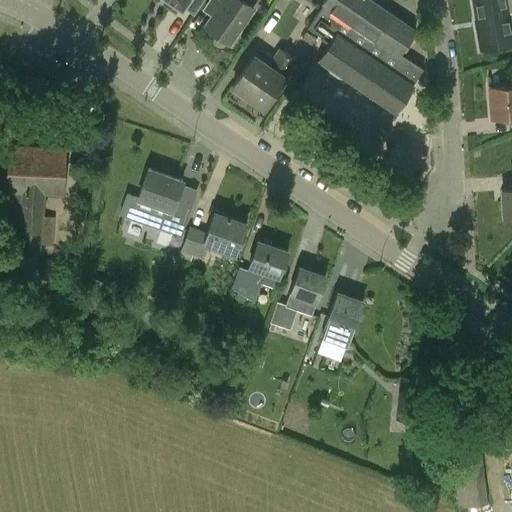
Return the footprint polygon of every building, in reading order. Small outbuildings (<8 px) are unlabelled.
[(190,0),(198,6),(199,7),(203,0),(164,0),(181,11),(180,11),(182,12),(190,0)] [(222,0),(223,0),(205,27),(230,44),(253,9),(240,0),(222,0)] [(325,0),(323,4),(307,27),(330,43),(318,60),(395,111),(413,85),(412,84),(423,69),(408,59),(408,60),(399,54),(415,30),(369,0),(325,0)] [(473,0),(479,30),(478,30),(482,50),(511,43),(511,33),(505,0),(473,0)] [(280,47),(267,65),(253,55),(232,85),(263,107),(284,76),(296,58),(280,47)] [(511,85),(489,87),(491,119),(511,117),(511,85)] [(44,216),(45,196),(63,196),(65,150),(8,147),(5,194),(21,194),(18,244),(53,246),(54,217),(44,216)] [(193,199),(177,193),(181,182),(148,170),(139,198),(165,207),(158,227),(181,235),(193,199)] [(511,188),(501,190),(503,217),(511,216),(511,188)] [(214,213),(207,232),(189,225),(177,256),(190,261),(192,254),(202,257),(206,244),(235,254),(246,224),(214,213)] [(250,266),(249,270),(238,266),(231,287),(238,291),(233,297),(242,303),(246,296),(254,302),(260,282),(275,288),(278,276),(287,252),(258,241),(250,266)] [(290,292),(286,304),(277,301),(269,322),(289,329),(302,296),(316,301),(324,277),(299,268),(290,292)] [(336,293),(328,317),(321,336),(330,340),(347,346),(353,327),(362,303),(336,293)] [(420,380),(400,378),(396,418),(416,420),(420,380)] [(458,507),(487,503),(477,427),(448,431),(458,507)] [(436,441),(434,428),(429,429),(422,430),(425,444),(436,441)]
